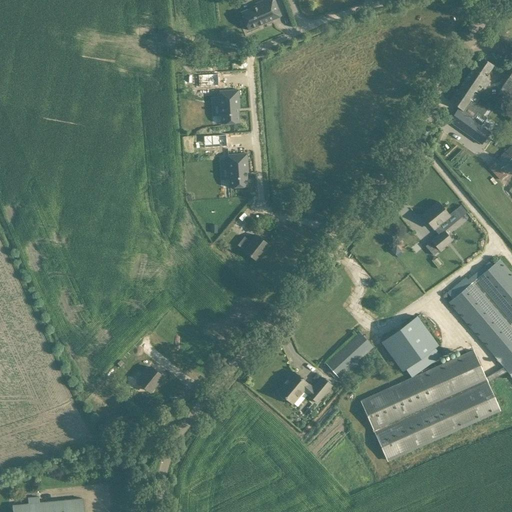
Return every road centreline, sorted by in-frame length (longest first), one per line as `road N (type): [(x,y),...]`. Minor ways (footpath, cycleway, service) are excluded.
road 1 (unclassified): [(159,511),(167,455),(187,417),(364,201),(497,0)]
road 2 (track): [(340,231),(263,207),(249,49),(388,0)]
